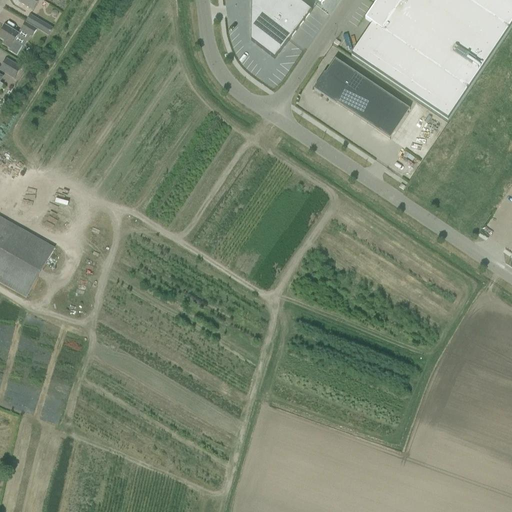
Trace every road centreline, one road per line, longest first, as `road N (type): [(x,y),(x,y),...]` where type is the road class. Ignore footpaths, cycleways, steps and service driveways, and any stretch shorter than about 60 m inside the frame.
road 1 (unclassified): [(511,277),(268,111)]
road 2 (unclassified): [(268,111),(226,83),(208,48),(200,0)]
road 3 (unclassified): [(268,111),(346,0)]
